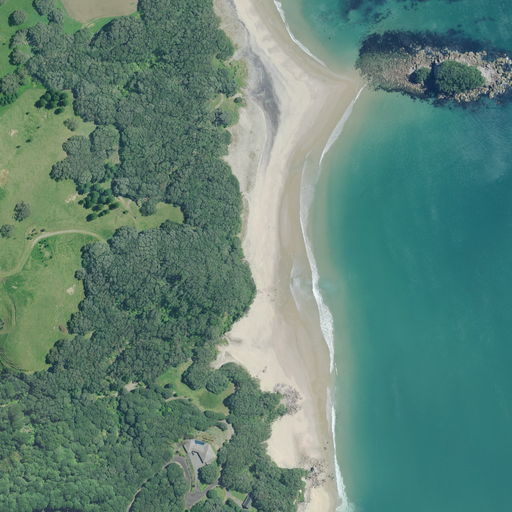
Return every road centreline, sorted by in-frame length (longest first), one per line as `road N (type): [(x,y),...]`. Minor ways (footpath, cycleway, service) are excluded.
road 1 (unclassified): [(194,358),(110,399),(124,406),(157,400),(171,417),(226,420),(231,431),(214,485)]
road 2 (unclassified): [(204,494),(186,501),(190,481),(175,459),(136,493),(128,511)]
